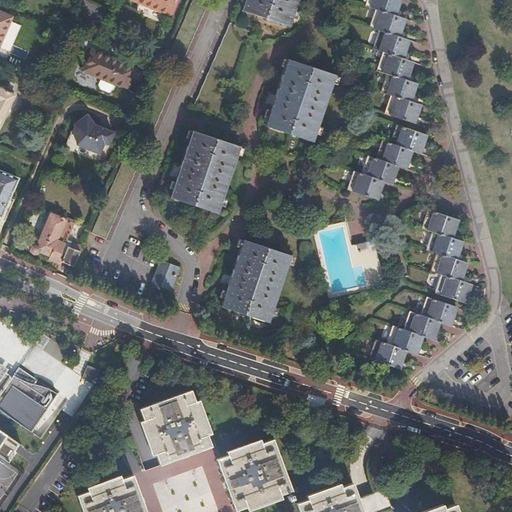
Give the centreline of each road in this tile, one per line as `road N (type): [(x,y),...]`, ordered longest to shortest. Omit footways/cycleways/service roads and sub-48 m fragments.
road 1 (residential): [(161,335),(511,450)]
road 2 (residential): [(161,335),(0,260)]
road 3 (residential): [(0,276),(144,336),(161,335)]
